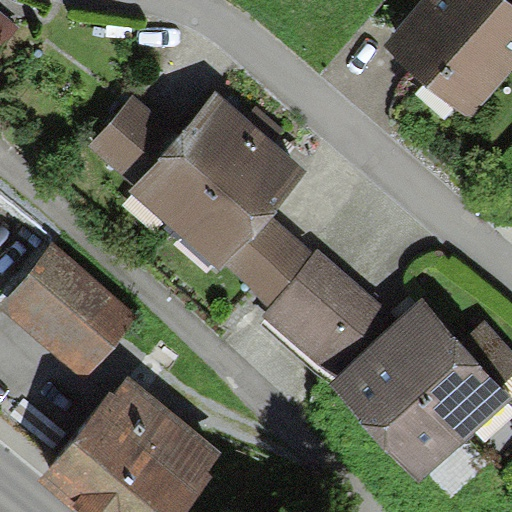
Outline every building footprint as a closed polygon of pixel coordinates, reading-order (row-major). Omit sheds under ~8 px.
[(511,59),(511,0),(435,0),(396,43),(467,110),(511,59)] [(86,137),(98,149),(254,293),(299,245),(257,207),(293,169),(207,89),(170,128),(130,91),(86,137)] [(118,320),(40,251),(4,291),(19,304),(0,324),(0,325),(37,359),(59,334),(85,357),(118,320)] [(312,255),(266,306),(330,364),(376,313),(312,255)] [(413,310),(332,384),(408,466),(510,373),(472,332),(451,351),(413,310)] [(161,407),(129,379),(55,463),(110,511),(173,511),(205,476),(146,424),(161,407)]
